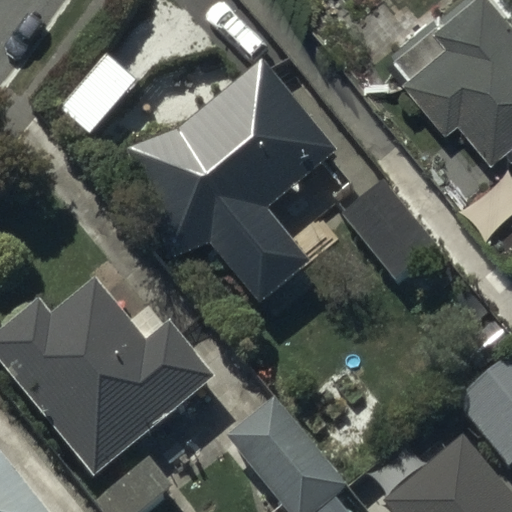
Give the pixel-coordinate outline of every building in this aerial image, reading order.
[(511,10),(511,11),(502,0),(441,0),(391,38),(406,57),(402,59),(443,112),(458,101),(489,142),(507,127),(511,133),(511,10)] [(333,154),(266,66),(179,133),(129,153),(172,262),(212,245),(255,301),(304,264),(261,209),(333,154)] [(385,180),(343,212),(398,284),(440,252),(385,180)] [(39,300),(0,332),(0,360),(96,476),(214,379),(170,326),(149,344),(98,283),(55,319),(39,300)] [(511,464),(511,352),(454,397),(508,468),(511,464)] [(384,419),(338,367),(300,401),(346,453),(384,419)] [(346,489),(276,398),(228,435),(281,504),(271,511),(341,511),(332,499),(346,489)] [(511,511),(511,496),(462,437),(385,502),(394,511),(511,511)] [(0,511),(47,511),(0,452),(0,511)]
